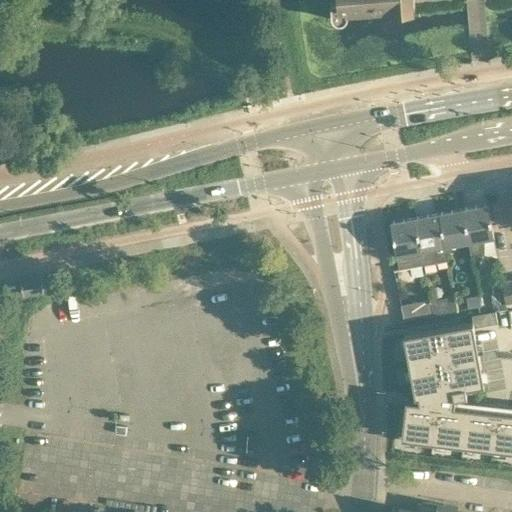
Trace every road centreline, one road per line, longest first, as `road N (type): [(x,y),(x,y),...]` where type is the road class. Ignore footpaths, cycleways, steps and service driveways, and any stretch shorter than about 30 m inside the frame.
road 1 (secondary): [(315,129),(0,197)]
road 2 (secondary): [(0,238),(306,177)]
road 3 (secondary): [(511,92),(315,129)]
road 4 (residential): [(362,478),(348,322)]
road 5 (residential): [(348,322),(354,246),(340,171)]
road 6 (residential): [(306,177),(348,322)]
road 7 (residential): [(511,500),(362,478)]
